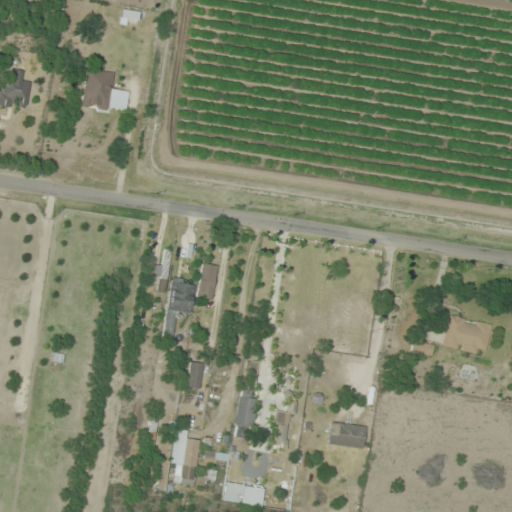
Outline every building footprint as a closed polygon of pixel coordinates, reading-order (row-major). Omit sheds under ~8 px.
[(113,72),(86,69),(82,105),(109,108),(113,72)] [(22,81),(22,72),(12,72),(11,81),(0,79),(0,105),(27,108),(29,81),(22,81)] [(212,299),(216,266),(201,264),(197,297),(212,299)] [(194,282),(171,278),(162,339),(171,340),(175,316),(188,318),(194,282)] [(442,349),(485,356),(490,324),(447,317),(442,349)] [(186,388),(199,389),(202,364),(188,363),(186,388)] [(253,438),(253,398),(236,398),(236,438),(253,438)] [(283,445),(293,415),(279,411),(269,440),(283,445)] [(364,427),(330,423),(328,444),(362,448),(364,427)] [(177,484),(194,486),(198,441),(182,439),(177,484)] [(204,463),(227,465),(228,454),(205,451),(204,463)] [(221,501),(261,507),(263,488),(224,482),(221,501)]
